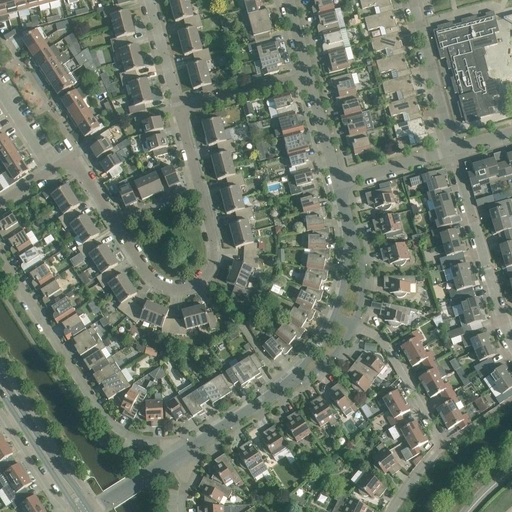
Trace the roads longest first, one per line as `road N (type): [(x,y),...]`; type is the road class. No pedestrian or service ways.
road 1 (residential): [(184,452),(128,432),(105,414),(0,255)]
road 2 (residential): [(390,511),(442,443),(385,344),(353,325)]
road 3 (residential): [(114,220),(155,281),(199,283),(215,247),(198,186)]
road 4 (residential): [(452,149),(511,347)]
road 5 (tertiary): [(90,511),(0,375)]
road 6 (residential): [(452,149),(414,0)]
road 7 (tertiary): [(0,390),(78,511)]
road 8 (residential): [(180,110),(306,76)]
